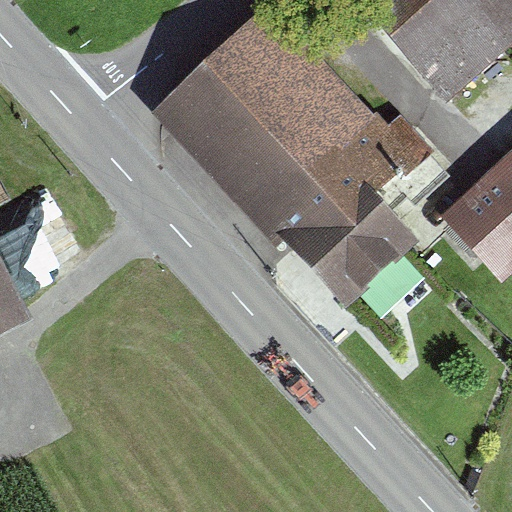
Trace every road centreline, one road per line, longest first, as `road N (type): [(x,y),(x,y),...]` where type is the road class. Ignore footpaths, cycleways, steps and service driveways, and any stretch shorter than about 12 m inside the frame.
road 1 (tertiary): [(78,121),(434,511)]
road 2 (track): [(0,370),(123,242),(162,215)]
road 3 (residential): [(78,121),(229,0)]
